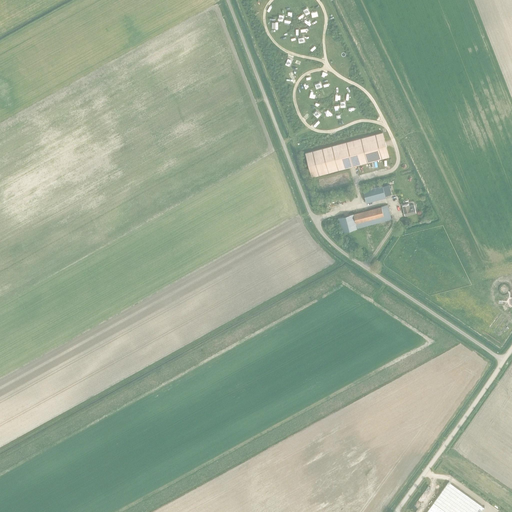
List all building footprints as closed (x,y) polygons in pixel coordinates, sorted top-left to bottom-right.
[(305,153),(312,177),(389,156),(382,132),(305,153)] [(363,192),(366,203),(385,198),(385,197),(391,195),(388,186),(363,192)] [(413,205),(409,206),(409,204),(402,206),(405,216),(415,213),(413,205)] [(338,218),(342,233),(391,220),(387,205),(338,218)] [(480,511),(484,507),(449,481),(426,511),(480,511)]
